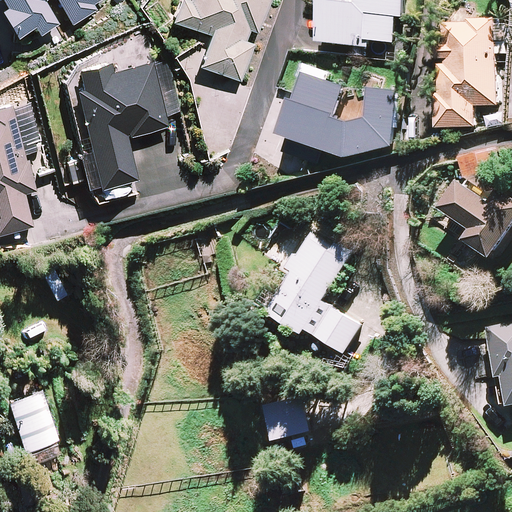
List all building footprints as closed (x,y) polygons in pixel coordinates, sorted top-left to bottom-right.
[(0,0),(0,20),(12,40),(33,27),(38,35),(56,24),(42,0),(58,0),(72,23),(94,9),(89,1),(92,0),(0,0)] [(265,0),(177,0),(171,19),(209,33),(198,64),(237,79),(265,0)] [(407,0),(338,0),(338,3),(327,2),(323,43),(371,47),(372,41),(397,43),(399,17),(406,17),(407,0)] [(498,43),(497,21),(439,22),(440,127),(477,127),(477,105),(499,105),(498,54),(507,54),(507,43),(498,43)] [(111,71),(108,61),(75,69),(83,102),(80,102),(92,155),(81,154),(80,158),(86,186),(134,175),(124,136),(164,127),(149,62),(111,71)] [(44,145),(32,99),(0,107),(0,231),(30,224),(22,191),(33,188),(23,151),(44,145)] [(490,193),(495,192),(505,177),(500,152),(465,159),(469,179),(490,193)] [(511,197),(504,192),(496,203),(465,183),(447,209),(478,231),(471,242),(496,259),(511,236),(511,197)] [(354,254),(315,230),(289,273),(293,276),(270,313),(305,334),(309,329),(347,353),(364,324),(326,300),(354,254)] [(511,322),(490,327),(501,378),(506,377),(511,405),(511,322)] [(24,449),(31,447),(34,456),(59,447),(56,438),(39,391),(8,402),(24,449)]
